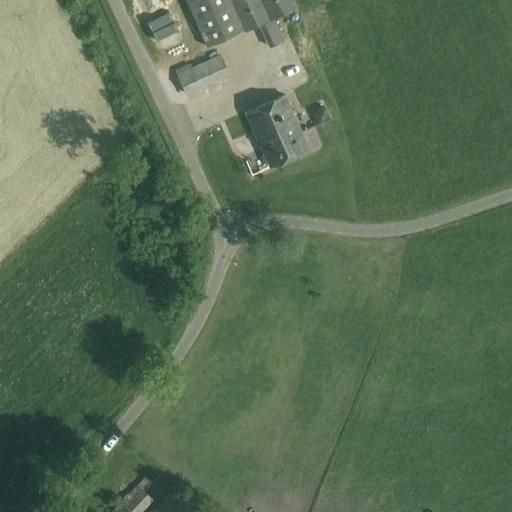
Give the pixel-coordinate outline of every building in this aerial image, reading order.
[(177,0),(166,5),(181,39),(236,14),(229,0),(177,0)] [(299,43),(306,64),(336,54),(329,33),(299,43)] [(220,52),(176,68),(185,92),(229,76),(220,52)] [(245,112),(257,137),(270,167),(309,149),(285,94),(245,112)] [(317,120),(322,122),(327,119),(329,115),(327,110),(322,108),(317,110),(315,115),(317,120)] [(141,511),(153,499),(137,484),(111,511),(141,511)] [(176,487),(153,511),(182,511),(192,501),(176,487)]
